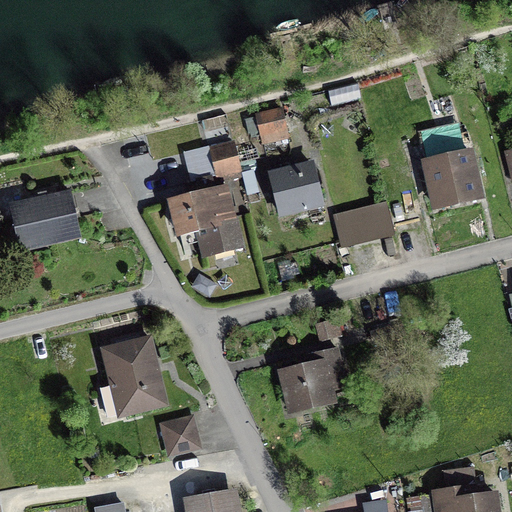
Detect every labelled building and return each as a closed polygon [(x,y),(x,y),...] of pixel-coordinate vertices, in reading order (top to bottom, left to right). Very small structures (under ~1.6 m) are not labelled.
[(286,110),(260,117),(264,134),(291,127),(286,110)] [(464,119),(420,130),(438,203),(482,192),(464,119)] [(233,144),(212,149),(220,179),(241,174),(233,144)] [(311,164),(271,174),(281,212),(321,202),(311,164)] [(200,194),(171,201),(182,246),(201,241),(204,254),(240,245),(226,188),(215,191),(211,177),(196,180),(200,194)] [(69,196),(10,209),(21,255),(79,241),(69,196)] [(382,209),(339,219),(344,240),(387,230),(382,209)] [(151,341),(101,353),(118,421),(168,409),(151,341)] [(316,367),(279,376),(290,420),(335,409),(332,396),(347,392),(338,353),(314,359),(316,367)] [(196,420),(165,426),(172,455),(202,448),(196,420)] [(497,511),(494,490),(476,493),(472,465),(449,468),(453,490),(413,496),(415,511),(497,511)] [(228,511),(227,499),(192,504),(193,511),(228,511)]
